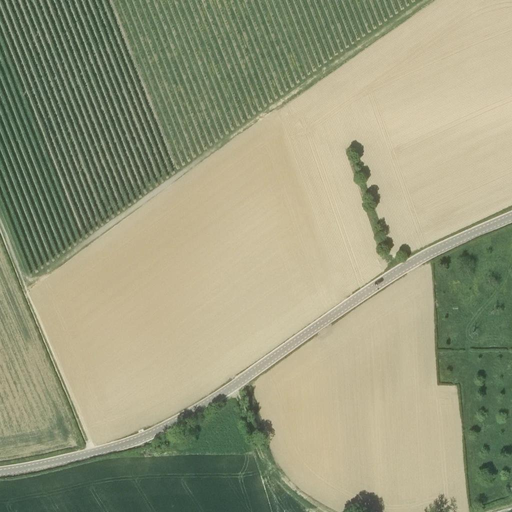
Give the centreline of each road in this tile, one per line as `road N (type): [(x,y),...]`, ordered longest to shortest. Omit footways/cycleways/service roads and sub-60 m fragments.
road 1 (tertiary): [(0,472),(84,455),(169,424),(402,267),(511,215)]
road 2 (track): [(310,511),(270,479),(232,386)]
